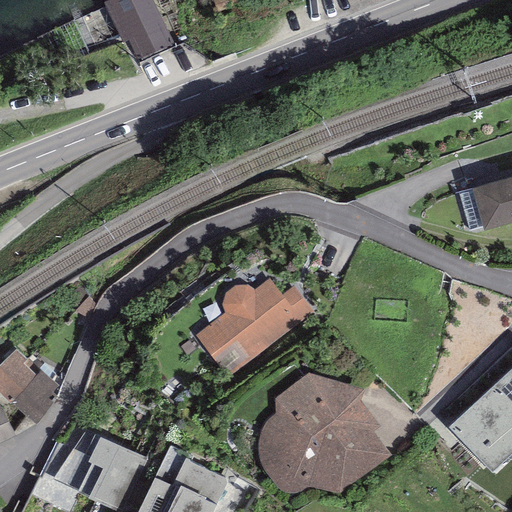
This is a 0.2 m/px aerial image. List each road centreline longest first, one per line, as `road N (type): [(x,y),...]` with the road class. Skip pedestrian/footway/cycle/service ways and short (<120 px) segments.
road 1 (residential): [(511,291),(307,207),(248,214),(193,238),(112,303),(63,405),(17,455)]
road 2 (secondary): [(150,113),(440,0)]
road 3 (residential): [(0,240),(96,166),(153,138),(150,113)]
road 4 (secondary): [(0,172),(150,113)]
